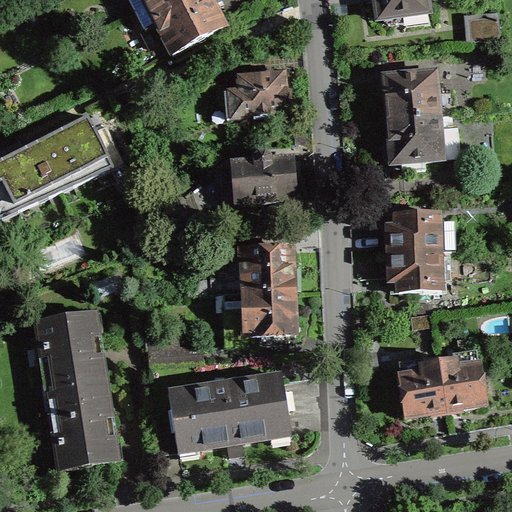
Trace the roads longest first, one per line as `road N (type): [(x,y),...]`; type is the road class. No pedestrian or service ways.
road 1 (residential): [(343,492),(333,243),(309,0)]
road 2 (residential): [(343,492),(511,463)]
road 3 (residential): [(212,511),(343,492)]
